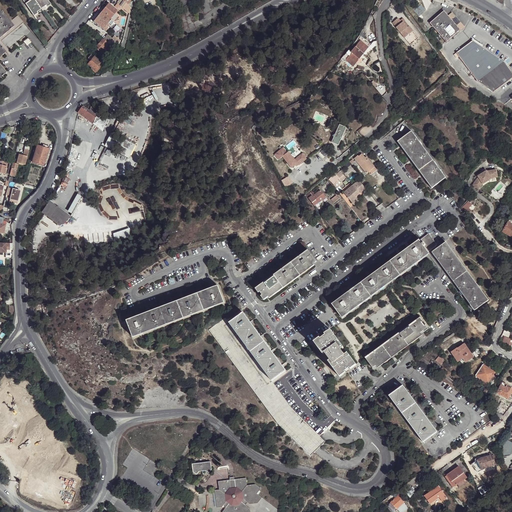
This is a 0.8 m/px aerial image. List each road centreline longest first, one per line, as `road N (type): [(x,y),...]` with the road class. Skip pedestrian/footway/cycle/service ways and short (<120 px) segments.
road 1 (unclassified): [(166,414),(213,420),(259,459),(344,487),(369,488),(384,472),(383,446),(334,411),(238,280)]
road 2 (residential): [(62,130),(50,178),(19,227),(25,325)]
road 3 (primary): [(119,81),(288,0)]
